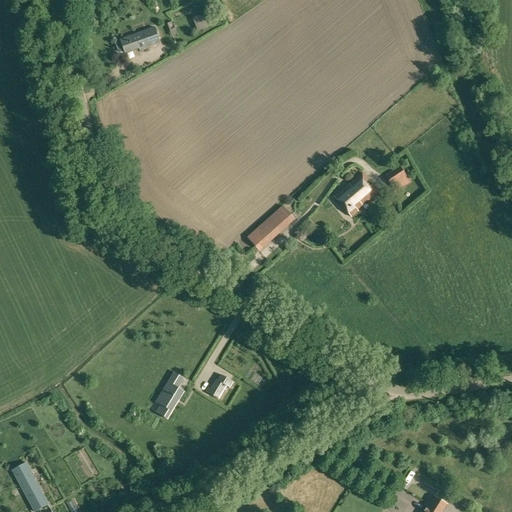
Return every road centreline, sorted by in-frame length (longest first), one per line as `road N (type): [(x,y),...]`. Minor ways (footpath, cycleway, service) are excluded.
road 1 (unclassified): [(387,398),(376,383),(119,211),(100,175),(56,0)]
road 2 (unclassified): [(207,511),(387,398)]
road 3 (unclassified): [(387,398),(511,378)]
